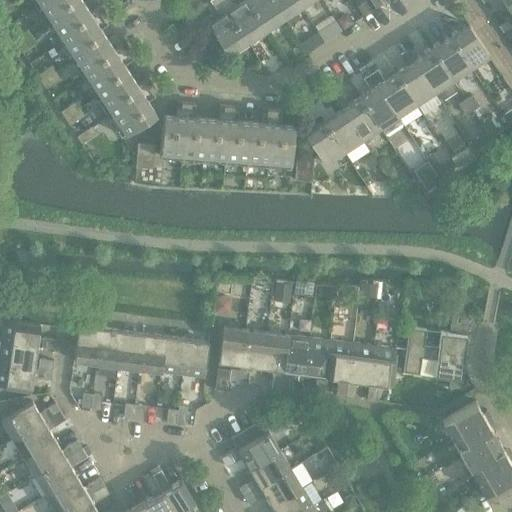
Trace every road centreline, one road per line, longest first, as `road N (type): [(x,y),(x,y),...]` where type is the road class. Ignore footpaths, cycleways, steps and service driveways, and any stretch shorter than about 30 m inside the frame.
road 1 (residential): [(425,11),(380,41),(353,36),(272,87),(184,80),(158,40),(154,0)]
road 2 (residential): [(192,433),(122,475),(88,421)]
